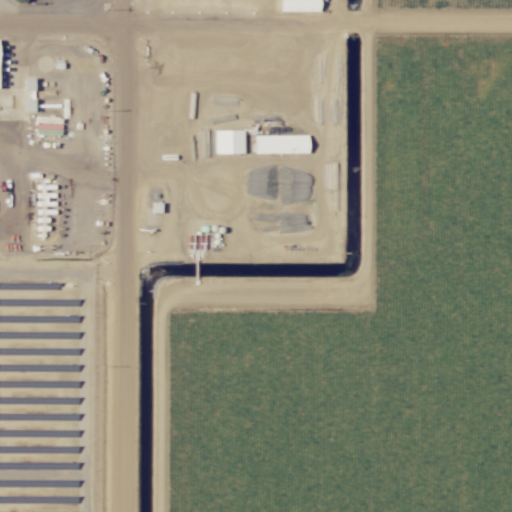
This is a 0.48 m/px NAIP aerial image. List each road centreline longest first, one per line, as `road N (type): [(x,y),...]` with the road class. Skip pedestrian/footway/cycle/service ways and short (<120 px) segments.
road 1 (residential): [(511,34),(0,27)]
road 2 (residential): [(113,511),(114,0)]
